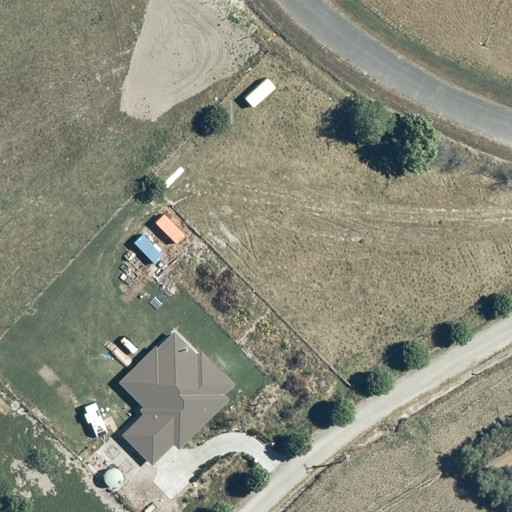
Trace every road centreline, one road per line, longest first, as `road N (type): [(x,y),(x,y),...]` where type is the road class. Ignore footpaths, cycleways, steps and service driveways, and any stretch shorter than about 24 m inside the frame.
road 1 (unclassified): [(511,325),(403,398),(282,511)]
road 2 (unclassified): [(295,0),(355,48),(511,122)]
